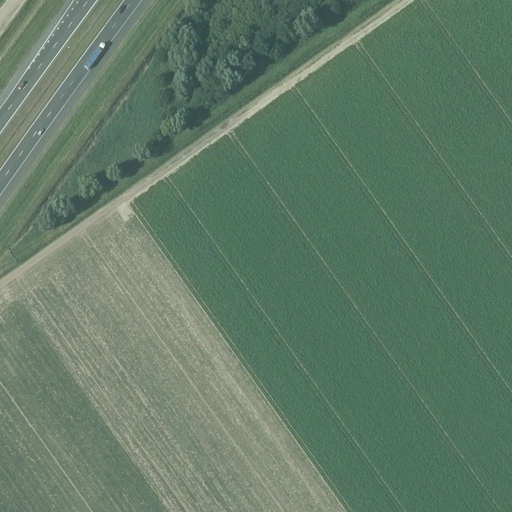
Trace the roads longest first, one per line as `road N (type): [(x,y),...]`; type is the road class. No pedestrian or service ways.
road 1 (motorway): [(0,183),(133,0)]
road 2 (motorway): [(88,0),(0,120)]
